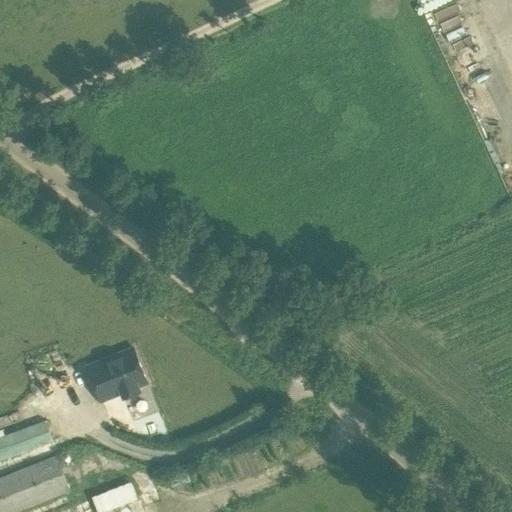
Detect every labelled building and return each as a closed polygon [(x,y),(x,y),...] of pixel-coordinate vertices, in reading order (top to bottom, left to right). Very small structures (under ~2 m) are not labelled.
[(32,351),(44,376),(62,368),(51,343),(32,351)] [(135,348),(88,365),(92,378),(113,370),(115,376),(116,377),(119,384),(145,375),(135,348)] [(113,370),(92,378),(101,401),(121,394),(123,399),(141,392),(140,387),(148,384),(145,375),(119,384),(116,377),(115,376),(113,370)] [(42,423),(0,437),(0,461),(50,443),(42,423)] [(57,455),(0,478),(0,511),(12,511),(71,489),(57,455)]
